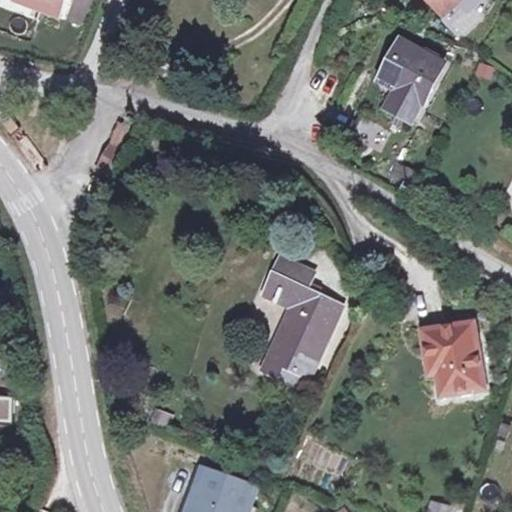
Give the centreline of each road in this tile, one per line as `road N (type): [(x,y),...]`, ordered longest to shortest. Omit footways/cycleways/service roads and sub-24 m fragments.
road 1 (residential): [(511,277),(273,142),(135,91),(115,92)]
road 2 (secondary): [(104,511),(50,238)]
road 3 (unclassified): [(50,238),(115,92)]
